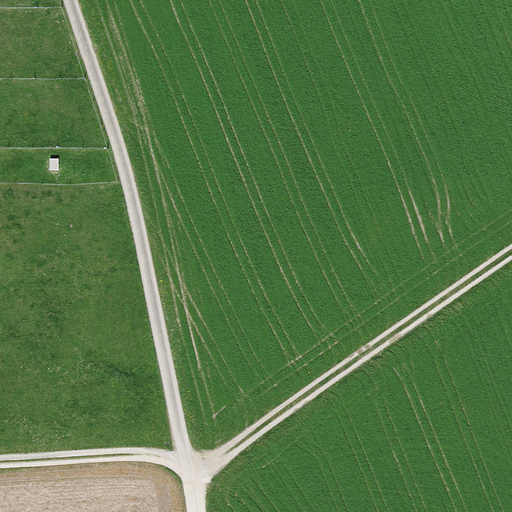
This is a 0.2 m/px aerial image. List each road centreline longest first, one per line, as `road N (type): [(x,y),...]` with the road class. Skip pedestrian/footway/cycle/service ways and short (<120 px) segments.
road 1 (track): [(0,462),(159,456),(190,474),(511,250)]
road 2 (track): [(71,0),(123,157),(197,511)]
